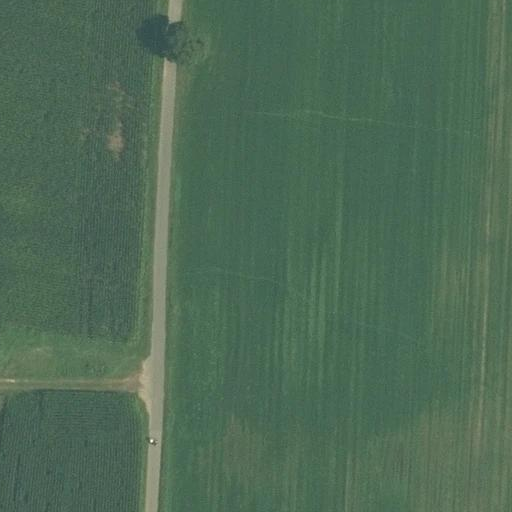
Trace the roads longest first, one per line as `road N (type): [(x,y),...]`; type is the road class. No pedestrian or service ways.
road 1 (unclassified): [(179,0),(150,511)]
road 2 (track): [(156,383),(0,386)]
